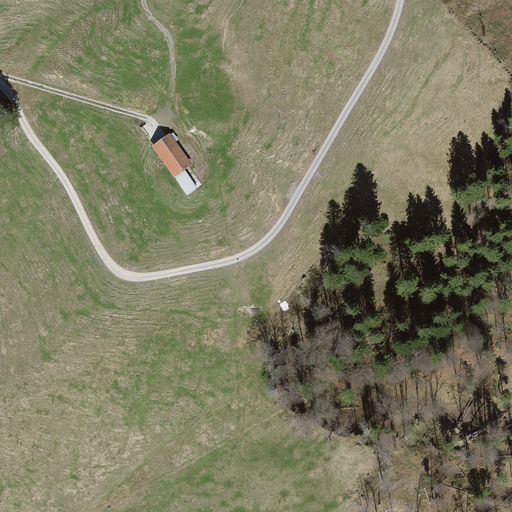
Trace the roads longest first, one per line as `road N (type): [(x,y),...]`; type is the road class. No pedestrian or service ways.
road 1 (track): [(0,83),(110,264),(148,278),(245,256)]
road 2 (track): [(245,256),(281,216),(382,44),(392,0)]
road 3 (track): [(0,78),(151,126)]
road 4 (track): [(142,0),(171,43),(173,88),(151,126)]
